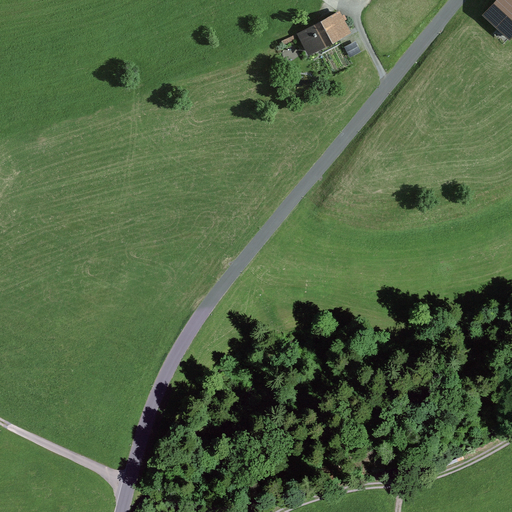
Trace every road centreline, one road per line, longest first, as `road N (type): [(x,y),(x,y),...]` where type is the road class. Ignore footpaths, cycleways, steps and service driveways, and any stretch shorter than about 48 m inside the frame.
road 1 (tertiary): [(459,0),(186,338),(141,437),(121,511)]
road 2 (track): [(404,487),(356,489),(288,511)]
